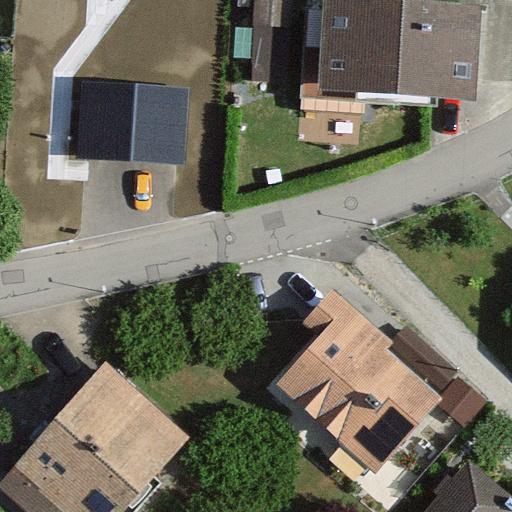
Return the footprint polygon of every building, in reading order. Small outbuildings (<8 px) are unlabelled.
[(296,75),(297,0),(261,0),(260,74),(296,75)] [(483,1),(450,0),(326,0),(323,99),(479,105),(483,1)] [(181,94),(85,88),(81,151),(177,158),(181,94)] [(344,319),(287,384),(377,463),(434,398),(344,319)] [(106,375),(5,487),(33,511),(114,511),(179,441),(106,375)] [(467,469),(429,511),(511,511),(511,504),(511,506),(467,469)]
